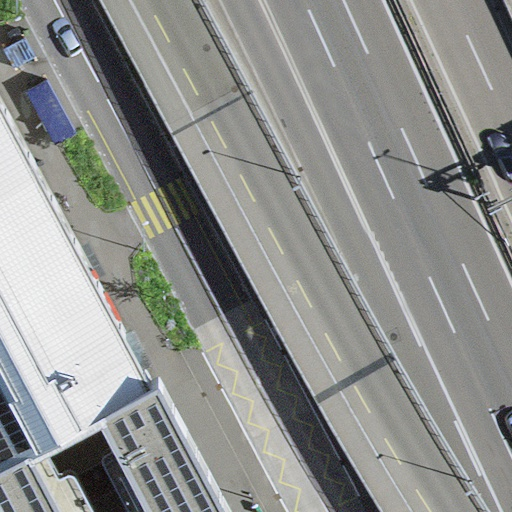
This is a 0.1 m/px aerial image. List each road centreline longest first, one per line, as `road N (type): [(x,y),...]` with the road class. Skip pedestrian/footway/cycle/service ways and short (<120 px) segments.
road 1 (primary): [(169,0),(454,511)]
road 2 (residential): [(51,0),(326,511)]
road 3 (motorway): [(239,0),(415,373),(511,425)]
road 4 (motorway): [(326,0),(511,410)]
road 5 (motorway): [(511,135),(448,0)]
